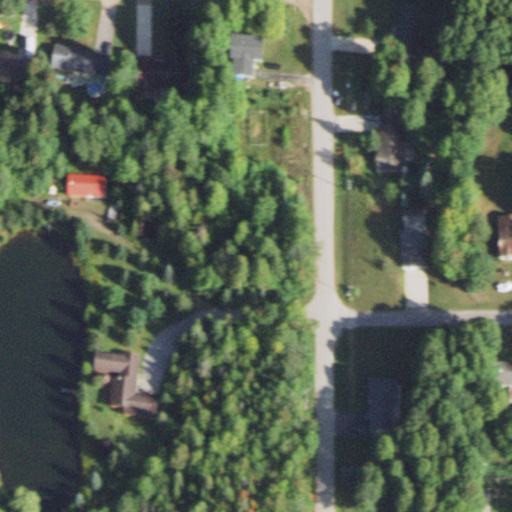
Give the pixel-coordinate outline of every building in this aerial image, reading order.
[(394,56),(417,58),(423,12),(399,10),(394,56)] [(241,44),(241,62),(263,62),(263,44),(241,44)] [(110,81),(112,58),(54,50),(51,74),(110,81)] [(0,89),(10,90),(10,85),(34,86),(35,67),(12,65),(12,57),(0,56),(0,89)] [(188,62),(142,62),(142,102),(156,102),(156,92),(188,92),(188,62)] [(381,177),(404,177),(404,116),(381,116),(381,177)] [(108,180),(69,180),(69,202),(108,202),(108,180)] [(431,270),(431,217),(404,217),(404,270),(431,270)] [(141,361),(99,358),(97,379),(114,380),(111,417),(160,420),(161,400),(139,399),(141,361)] [(398,383),(370,383),(370,438),(398,438),(398,383)]
